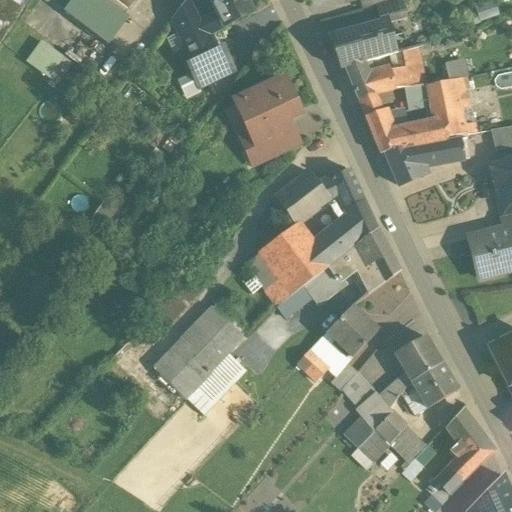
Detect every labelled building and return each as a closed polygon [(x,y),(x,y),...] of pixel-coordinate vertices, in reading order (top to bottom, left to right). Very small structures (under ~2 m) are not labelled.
[(0,0),(0,43),(22,9),(7,0),(0,0)] [(106,3),(102,0),(72,0),(63,13),(108,46),(128,19),(106,3)] [(107,0),(106,3),(128,19),(142,0),(107,0)] [(253,15),(246,0),(208,0),(216,14),(223,29),(253,15)] [(393,0),(360,0),(363,10),(377,6),(394,1),(393,0)] [(398,0),(394,1),(377,6),(381,22),(383,21),(384,25),(406,19),(401,0),(398,0)] [(476,23),(496,14),(490,0),(469,10),(476,23)] [(185,49),(211,36),(223,29),(216,14),(199,22),(187,1),(172,21),(185,49)] [(359,28),(329,36),(340,71),(345,69),(363,64),(398,54),(393,35),(387,36),(384,25),(383,21),(381,22),(359,28)] [(211,36),(185,49),(181,51),(199,89),(234,72),(223,50),(219,51),(212,36),(211,36)] [(40,43),(26,63),(34,69),(48,49),(40,43)] [(70,66),(48,49),(34,69),(56,85),(70,66)] [(407,70),(390,74),(394,94),(411,91),(429,87),(428,83),(426,83),(425,81),(418,50),(404,54),(407,70)] [(363,64),(345,69),(358,102),(377,98),(394,94),(390,74),(369,78),(363,64)] [(463,70),(447,73),(449,83),(465,79),(463,70)] [(468,92),(465,79),(449,83),(452,95),(468,92)] [(285,80),(234,103),(254,146),(292,129),(286,117),(299,111),(285,80)] [(439,145),(438,142),(460,137),(458,129),(455,110),(452,95),(449,83),(429,87),(428,87),(431,104),(435,125),(424,127),(428,147),(439,145)] [(428,87),(411,91),(414,105),(431,104),(428,87)] [(388,124),(377,98),(358,102),(380,155),(405,149),(406,150),(407,152),(428,147),(424,127),(402,132),(400,122),(388,124)] [(469,107),(455,110),(458,129),(472,126),(469,107)] [(472,126),(458,129),(460,137),(474,135),(472,126)] [(511,128),(490,132),(495,153),(511,148),(511,128)] [(292,129),(254,146),(262,165),(300,147),(292,129)] [(458,141),(446,143),(439,145),(428,147),(407,152),(406,150),(385,155),(400,187),(427,175),(424,168),(450,162),(462,160),(458,141)] [(511,161),(493,167),(493,170),(490,174),(493,185),(498,188),(499,191),(501,191),(504,204),(504,206),(511,203),(511,161)] [(344,211),(363,202),(349,171),(330,180),(333,188),(338,198),(344,211)] [(316,176),(301,186),(277,203),(289,219),(296,227),(338,198),(333,188),(330,180),(316,176)] [(331,267),(330,266),(343,256),(376,230),(363,202),(344,211),(348,219),(326,235),(314,245),(311,247),(296,227),(258,256),(290,298),(328,269),(331,267)] [(511,203),(504,206),(504,204),(498,205),(502,219),(511,216),(511,203)] [(511,216),(502,219),(499,219),(502,231),(511,228),(511,216)] [(134,220),(122,235),(131,242),(143,227),(134,220)] [(511,228),(502,231),(468,240),(478,280),(511,271),(511,228)] [(399,272),(376,230),(343,256),(330,266),(331,267),(328,269),(339,284),(340,283),(355,272),(370,294),(399,272)] [(290,298),(258,256),(244,267),(252,277),(264,293),(275,309),(290,298)] [(328,269),(302,289),(311,301),(317,309),(344,288),(340,283),(339,284),(328,269)] [(264,293),(252,277),(244,283),(256,299),(264,293)] [(290,298),(275,309),(285,321),(311,301),(302,289),(290,298)] [(367,323),(351,308),(325,336),(352,361),(377,333),(377,332),(375,334),(365,325),(367,323)] [(245,340),(213,309),(155,370),(187,400),(229,356),(245,340)] [(335,379),(346,366),(352,361),(325,336),(307,353),(327,372),(335,379)] [(511,336),(487,350),(508,388),(511,386),(511,336)] [(424,339),(394,357),(405,377),(379,399),(389,410),(401,394),(410,384),(440,366),(424,339)] [(327,372),(307,353),(295,366),(314,384),(327,372)] [(229,356),(187,400),(202,415),(245,371),(229,356)] [(340,394),(356,375),(346,366),(335,379),(330,385),(340,394)] [(457,393),(440,366),(410,384),(427,411),(457,393)] [(375,395),(356,375),(340,394),(356,412),(375,395)] [(410,384),(401,394),(415,418),(427,411),(410,384)] [(379,399),(375,395),(356,412),(364,420),(374,432),(392,413),(389,410),(379,399)] [(457,437),(472,425),(461,411),(448,424),(457,437)] [(392,413),(374,432),(388,446),(406,429),(392,413)] [(358,450),(374,432),(364,420),(345,437),(358,450)] [(493,454),(472,425),(457,437),(467,451),(447,472),(461,486),(493,454)] [(425,448),(406,429),(388,446),(409,466),(416,458),(425,448)] [(371,463),(388,446),(374,432),(358,450),(371,463)] [(426,468),(416,458),(409,466),(403,472),(413,481),(426,468)] [(437,481),(442,485),(451,495),(461,486),(447,472),(437,481)] [(511,511),(511,498),(502,477),(467,511),(511,511)] [(439,488),(434,484),(427,491),(432,496),(439,488)] [(437,511),(451,495),(442,485),(439,488),(432,496),(422,507),(428,511),(437,511)]
